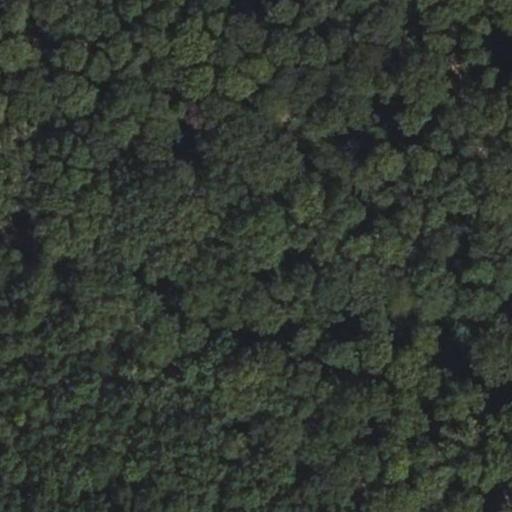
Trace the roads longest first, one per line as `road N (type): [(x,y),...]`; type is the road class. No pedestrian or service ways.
road 1 (track): [(398,511),(104,303),(0,217)]
road 2 (track): [(511,211),(438,0)]
